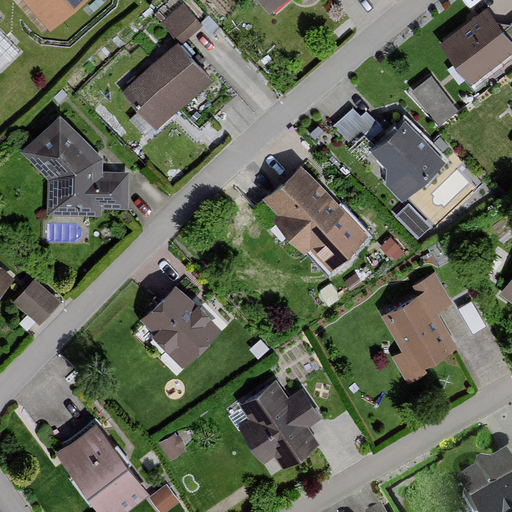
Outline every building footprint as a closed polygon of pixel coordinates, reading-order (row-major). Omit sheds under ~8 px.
[(88,0),(12,0),(45,37),(88,0)] [(256,0),(265,9),(277,0),(342,0),(343,1),(343,0),(256,0)] [(198,26),(177,4),(150,29),(168,47),(117,97),(153,132),(211,78),(183,46),(198,26)] [(479,7),(437,41),(476,95),(511,69),(511,20),(499,31),(479,7)] [(411,85),(434,123),(459,109),(436,70),(411,85)] [(50,114),(14,153),(40,181),(43,219),(127,208),(129,175),(104,175),(50,114)] [(399,118),(364,147),(378,164),(379,179),(398,201),(439,159),(399,118)] [(297,169),(256,201),(302,253),(341,216),(297,169)] [(0,287),(8,277),(0,269),(0,287)] [(511,276),(499,295),(511,302),(511,276)] [(37,322),(59,302),(37,278),(16,298),(37,322)] [(439,284),(377,315),(405,370),(455,349),(435,312),(452,306),(439,284)] [(171,286),(131,323),(173,369),(217,330),(171,286)] [(267,382),(234,405),(246,423),(237,431),(259,464),(269,458),(279,470),(314,447),(301,425),(313,417),(296,392),(282,401),(267,382)] [(96,425),(50,457),(87,511),(122,511),(145,499),(96,425)] [(511,511),(511,468),(504,454),(455,482),(472,511),(511,511)]
